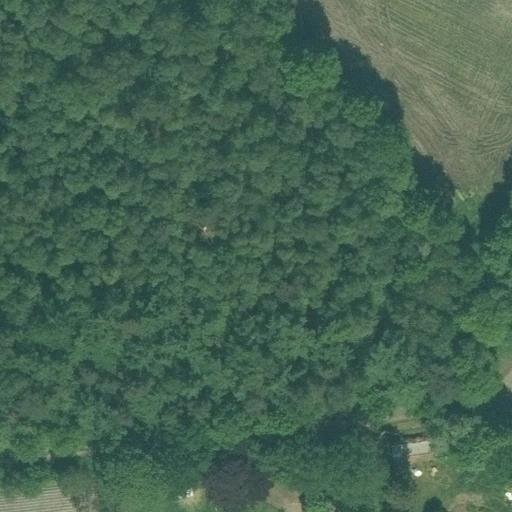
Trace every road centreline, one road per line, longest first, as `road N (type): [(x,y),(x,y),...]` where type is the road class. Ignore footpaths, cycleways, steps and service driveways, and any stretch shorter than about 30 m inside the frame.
road 1 (track): [(0,452),(505,399)]
road 2 (track): [(255,0),(505,399)]
